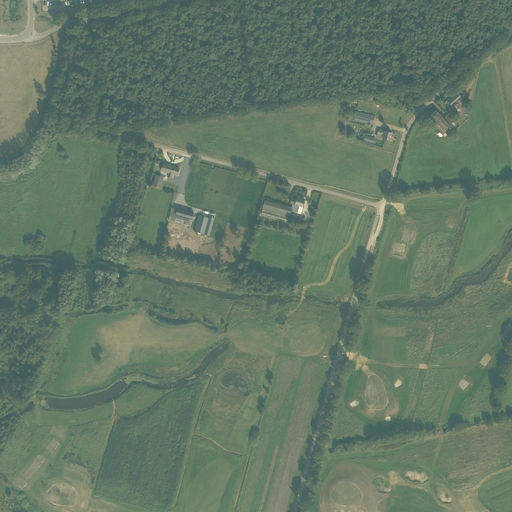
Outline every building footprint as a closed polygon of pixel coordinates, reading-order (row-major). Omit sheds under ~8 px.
[(446,100),(451,105),(461,96),(456,90),(446,100)] [(453,122),(450,119),(447,115),(443,118),(436,110),(430,116),(444,131),(453,122)] [(374,116),(356,112),(354,120),(372,124),(374,116)] [(377,137),(385,139),(389,140),(391,133),(379,129),(377,137)] [(177,175),(179,169),(175,168),(175,167),(163,164),(161,171),(168,173),(167,177),(172,178),(173,174),(177,175)] [(152,186),(160,188),(163,177),(156,174),(152,186)] [(289,218),(291,211),(297,213),(299,206),(302,207),(304,200),(297,197),(296,199),(291,198),(290,204),(292,204),(292,207),(291,207),(265,200),(262,210),(289,218)] [(175,218),(181,220),(181,219),(186,221),(187,218),(192,219),(193,213),(194,213),(177,208),(175,215),(176,215),(175,218)] [(205,217),(201,232),(211,235),(215,220),(205,217)]
